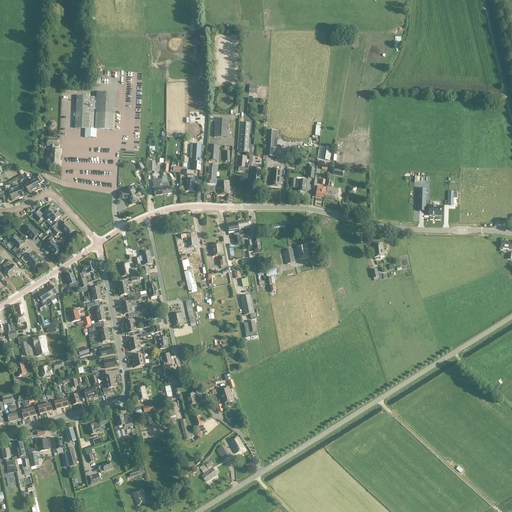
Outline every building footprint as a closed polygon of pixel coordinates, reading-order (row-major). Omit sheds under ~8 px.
[(257,93),(257,85),(249,85),(249,93),(257,93)] [(97,134),(97,130),(115,131),(116,94),(97,93),(97,98),(77,97),(75,129),(85,129),(85,137),(96,137),(96,134),(97,134)] [(215,119),(214,137),(228,138),(229,120),(215,119)] [(239,121),(238,152),(248,152),(250,122),(239,121)] [(60,166),(61,150),(55,150),(55,147),(59,147),(59,139),(47,138),(47,146),(51,147),(50,165),(60,166)] [(217,161),(218,146),(210,145),(209,160),(217,161)] [(332,149),(325,148),(324,148),(322,160),(330,161),(332,149)] [(248,172),(248,165),(248,164),(245,164),(246,157),(240,156),(239,164),(238,171),(248,172)] [(216,181),(217,165),(208,164),(207,184),(213,184),(213,181),(216,181)] [(259,186),(261,169),(253,168),(251,185),(259,186)] [(282,170),(271,170),(270,186),(281,187),(281,178),(281,176),(282,176),(282,170)] [(153,192),(155,191),(155,196),(164,195),(162,183),(162,179),(152,181),(153,187),(152,187),(153,192)] [(162,179),(162,183),(164,195),(172,194),(171,188),(167,188),(167,184),(168,183),(167,179),(162,179)] [(300,192),(300,193),(304,193),(304,192),(306,192),(307,181),(299,181),(296,181),(296,180),(291,179),(291,188),(296,189),(296,188),(299,188),(298,192),(300,192)] [(35,180),(30,182),(35,191),(36,191),(36,192),(39,190),(39,189),(40,188),(35,180)] [(186,191),(194,192),(195,180),(186,180),(186,182),(184,182),(184,185),(186,185),(186,191)] [(229,194),(229,181),(219,182),(220,188),(218,188),(219,194),(229,194)] [(35,191),(30,182),(25,185),(30,194),(35,191)] [(24,197),(20,188),(19,186),(14,188),(14,190),(18,199),(24,197)] [(324,198),(325,192),(323,191),(324,187),(318,186),(316,197),(324,198)] [(133,188),(125,192),(126,193),(119,192),(119,199),(125,200),(125,198),(128,197),(130,202),(130,203),(131,205),(134,204),(139,201),(138,198),(139,198),(140,196),(139,193),(137,193),(136,194),(133,188)] [(11,189),(8,190),(12,202),(18,199),(14,190),(12,191),(11,189)] [(419,211),(427,212),(428,189),(419,189),(419,211)] [(325,192),(324,198),(336,201),(337,194),(325,192)] [(49,218),(57,211),(55,209),(55,210),(52,207),(45,214),(46,216),(45,217),(48,220),(49,219),(49,218)] [(430,207),(429,216),(441,216),(441,208),(437,208),(437,207),(430,207)] [(59,213),(57,211),(49,218),(49,219),(53,223),(61,216),(58,214),(59,213)] [(34,216),(40,221),(42,219),(37,213),(34,216)] [(251,229),(250,221),(238,223),(239,231),(240,236),(248,235),(247,229),(251,229)] [(56,222),(50,227),(53,230),(59,225),(56,222)] [(61,228),(69,236),(74,231),(66,222),(61,228)] [(238,223),(227,225),(228,232),(239,231),(238,223)] [(261,227),(262,232),(286,229),(285,223),(261,227)] [(25,232),(33,240),(39,235),(30,227),(25,232)] [(60,233),(56,229),(52,232),(56,237),(60,233)] [(188,248),(196,247),(195,233),(181,235),(182,239),(186,239),(186,240),(187,240),(188,248)] [(17,256),(22,251),(20,249),(24,244),(16,236),(10,241),(11,242),(10,243),(13,246),(14,245),(16,248),(13,251),(17,256)] [(46,246),(55,255),(60,249),(52,241),(54,239),(52,236),(47,241),(50,243),(46,246)] [(223,255),(222,244),(210,246),(212,257),(223,255)] [(309,258),(307,244),(295,246),(298,260),(309,258)] [(373,245),(373,249),(372,250),(372,253),(374,252),(375,258),(378,258),(378,259),(381,259),(380,257),(384,257),(383,244),(373,245)] [(295,263),(292,249),(283,251),(286,265),(295,263)] [(149,252),(142,253),(145,266),(152,264),(149,252)] [(24,262),(26,260),(34,268),(40,263),(31,254),(28,258),(26,255),(22,260),(24,262)] [(193,254),(186,255),(190,273),(197,272),(193,254)] [(10,261),(6,264),(14,274),(18,271),(10,261)] [(83,273),(89,272),(89,273),(96,272),(94,262),(87,264),(87,265),(81,267),(83,273)] [(130,268),(129,263),(120,265),(121,269),(122,276),(131,275),(130,268)] [(14,274),(6,264),(3,266),(7,270),(5,272),(10,278),(14,274)] [(233,268),(234,272),(236,279),(241,278),(239,267),(233,268)] [(78,289),(76,283),(73,274),(66,277),(70,286),(69,286),(71,292),(78,289)] [(81,289),(88,287),(85,279),(79,280),(81,289)] [(119,290),(129,289),(128,286),(132,285),(131,282),(127,283),(118,285),(119,290)] [(151,298),(159,297),(156,284),(148,286),(151,298)] [(52,286),(39,296),(43,302),(41,303),(43,305),(40,307),(41,313),(47,308),(47,307),(50,304),(48,300),(57,293),(54,289),(56,288),(54,285),(52,286)] [(92,289),(93,293),(88,294),(89,297),(101,294),(100,288),(92,289)] [(95,302),(102,301),(103,300),(102,296),(101,297),(101,294),(89,297),(89,300),(94,299),(95,302)] [(244,316),(255,314),(251,295),(240,298),(244,316)] [(96,310),(97,313),(95,313),(96,317),(97,316),(105,315),(104,308),(96,310)] [(81,311),(79,311),(78,309),(69,311),(72,323),(81,320),(79,315),(82,314),(82,315),(85,314),(84,311),(81,312),(81,311)] [(24,311),(18,312),(18,313),(16,313),(17,316),(16,317),(18,324),(26,322),(25,319),(26,319),(24,311)] [(181,313),(172,315),(174,327),(184,325),(183,320),(186,320),(185,318),(183,319),(183,316),(182,316),(182,313),(181,313)] [(106,321),(105,315),(97,316),(99,323),(106,321)] [(83,318),(86,328),(92,326),(89,316),(83,318)] [(129,318),(130,321),(125,322),(127,328),(135,326),(135,323),(138,322),(137,316),(129,318)] [(247,338),(257,336),(255,322),(248,323),(248,324),(245,325),(247,338)] [(135,326),(127,328),(128,334),(133,333),(134,336),(140,335),(141,335),(140,331),(136,332),(135,326)] [(100,330),(101,334),(98,335),(98,337),(109,335),(107,329),(100,330)] [(48,354),(46,343),(45,336),(33,339),(34,347),(35,347),(37,357),(48,354)] [(166,337),(158,338),(161,349),(168,348),(166,337)] [(29,354),(27,342),(20,344),(23,355),(29,354)] [(88,347),(78,351),(80,356),(90,353),(88,347)] [(101,357),(113,354),(112,354),(113,354),(113,353),(113,352),(112,351),(111,348),(99,350),(101,357)] [(172,362),(170,353),(162,355),(163,361),(162,361),(163,368),(173,366),(172,362)] [(24,364),(26,363),(25,357),(19,358),(21,365),(16,365),(18,372),(17,372),(18,378),(23,377),(22,375),(27,374),(24,364)] [(105,369),(115,367),(114,359),(104,361),(104,363),(101,363),(101,367),(105,366),(105,369)] [(146,364),(145,360),(133,362),(135,368),(144,366),(144,365),(146,364)] [(53,365),(53,367),(48,368),(48,366),(40,368),(42,377),(52,375),(51,370),(54,369),(54,370),(64,368),(64,367),(63,367),(63,364),(63,361),(57,363),(58,364),(53,365)] [(101,374),(100,374),(101,379),(104,378),(105,384),(107,384),(117,382),(117,381),(118,381),(117,377),(116,377),(116,376),(112,377),(111,372),(101,374)] [(77,379),(70,381),(72,388),(79,386),(77,379)] [(119,386),(118,382),(117,382),(107,384),(108,387),(102,389),(104,395),(113,393),(112,389),(118,387),(118,386),(119,386)] [(138,401),(148,399),(145,387),(136,389),(138,401)] [(223,404),(233,401),(229,387),(219,390),(223,404)] [(92,400),(90,390),(86,392),(85,388),(80,389),(82,396),(85,395),(87,402),(92,400)] [(90,390),(92,400),(98,398),(96,389),(90,390)] [(199,404),(195,393),(186,395),(188,407),(199,404)] [(73,405),(80,403),(77,394),(71,396),(73,405)] [(11,395),(2,396),(4,405),(13,403),(11,395)] [(67,399),(64,400),(63,398),(60,398),(61,401),(63,408),(69,407),(67,399)] [(63,408),(61,401),(54,403),(57,410),(63,408)] [(50,404),(44,406),(46,413),(53,411),(50,404)] [(44,406),(38,407),(40,415),(46,413),(44,406)] [(17,414),(16,414),(16,411),(15,407),(9,408),(10,412),(11,412),(12,415),(7,416),(9,423),(19,421),(17,414)] [(24,408),(24,411),(21,412),(24,419),(30,418),(28,410),(27,407),(24,408)] [(34,408),(28,410),(30,418),(36,416),(34,408)] [(116,417),(119,427),(114,428),(116,434),(116,436),(116,438),(117,439),(118,439),(118,440),(126,437),(127,437),(127,435),(126,433),(125,431),(124,429),(133,427),(130,416),(126,417),(127,421),(125,422),(123,415),(116,417)] [(204,428),(203,425),(200,416),(194,419),(198,430),(204,428)] [(110,423),(109,419),(108,418),(99,421),(101,426),(110,423)] [(191,439),(187,419),(180,421),(185,441),(191,439)] [(100,432),(99,427),(100,427),(99,422),(90,425),(91,427),(89,428),(91,435),(93,435),(93,438),(97,437),(96,434),(96,433),(100,432)] [(75,438),(73,430),(66,432),(68,440),(69,443),(76,441),(75,438)] [(93,438),(95,444),(102,442),(101,436),(93,438)] [(245,449),(244,447),(238,437),(229,443),(236,454),(245,449)] [(49,450),(48,446),(47,439),(37,441),(40,452),(49,450)] [(56,450),(63,449),(61,439),(54,441),(56,450)] [(26,460),(25,451),(22,442),(15,444),(17,453),(19,453),(19,456),(20,458),(20,457),(21,461),(23,461),(24,468),(29,467),(27,460),(26,460)] [(223,447),(220,449),(217,451),(223,461),(230,457),(223,447)] [(74,454),(72,448),(70,449),(67,450),(70,462),(69,462),(70,467),(77,465),(74,454)] [(2,451),(4,460),(7,459),(8,462),(12,461),(11,459),(9,450),(2,451)] [(31,468),(39,467),(37,453),(29,454),(31,468)] [(95,462),(92,455),(86,457),(89,464),(95,462)] [(8,462),(6,462),(7,467),(10,466),(11,469),(15,468),(14,465),(15,465),(14,461),(12,461),(8,462)] [(112,469),(110,462),(97,467),(98,470),(99,470),(101,473),(104,472),(112,469)] [(145,473),(143,468),(130,473),(131,478),(145,473)] [(217,474),(213,468),(202,476),(206,482),(217,474)] [(98,475),(92,477),(88,479),(90,486),(101,482),(98,475)] [(141,491),(133,494),(138,506),(146,502),(141,491)]
